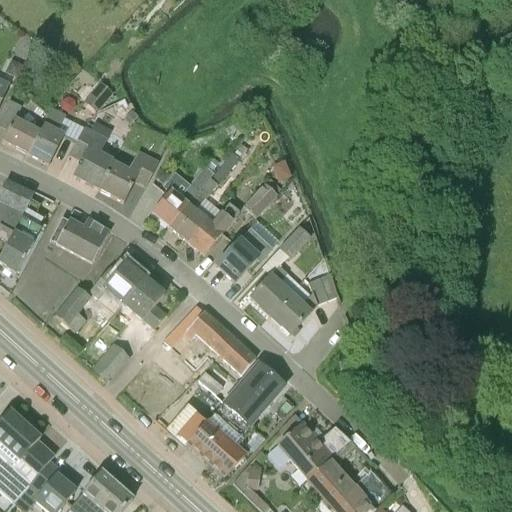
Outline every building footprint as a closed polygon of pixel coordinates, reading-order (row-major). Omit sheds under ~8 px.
[(5,75),(17,81),(23,68),(11,62),(5,75)] [(0,106),(8,88),(0,83),(0,106)] [(98,85),(82,104),(96,116),(112,97),(98,85)] [(9,104),(0,120),(0,127),(8,132),(2,144),(19,153),(27,157),(39,136),(15,123),(21,109),(9,103),(9,104)] [(255,107),(248,113),(256,122),(263,116),(255,107)] [(39,136),(27,157),(40,164),(44,166),(48,168),(63,139),(56,136),(63,122),(64,121),(65,118),(51,111),(43,129),(39,136)] [(130,112),(122,120),(129,127),(137,119),(130,112)] [(79,165),(71,180),(97,193),(111,165),(111,163),(112,162),(100,156),(107,142),(111,134),(94,125),(90,133),(84,130),(83,131),(75,146),(72,152),(83,158),(79,165)] [(111,165),(97,193),(123,207),(131,190),(142,196),(158,165),(146,160),(138,156),(129,173),(111,165)] [(232,156),(212,180),(220,187),(239,163),(232,156)] [(211,158),(204,166),(212,173),(219,165),(211,158)] [(169,194),(151,216),(168,230),(186,209),(209,181),(201,174),(179,202),(169,194)] [(186,209),(168,230),(186,244),(204,223),(194,215),(205,202),(217,187),(209,181),(186,209)] [(4,185),(0,193),(0,204),(24,216),(30,202),(32,198),(4,185)] [(277,199),(264,186),(242,210),(256,222),(277,199)] [(13,235),(0,258),(0,268),(14,279),(32,246),(41,231),(39,230),(30,225),(36,216),(40,208),(30,202),(24,216),(21,221),(14,234),(13,235)] [(0,204),(0,227),(14,234),(21,221),(24,216),(0,204)] [(204,223),(186,244),(203,259),(221,237),(231,224),(238,215),(228,207),(221,216),(214,210),(205,222),(204,223)] [(61,221),(53,237),(59,240),(56,244),(55,247),(55,248),(90,266),(98,253),(108,236),(89,224),(84,233),(67,224),(61,221)] [(278,252),(287,260),(290,263),(310,241),(303,235),(298,230),(278,252)] [(258,260),(249,253),(239,243),(215,269),(234,287),(247,272),(258,260)] [(123,308),(144,283),(124,265),(115,276),(109,272),(103,278),(88,296),(97,304),(105,293),(123,308)] [(263,286),(249,301),(250,302),(258,309),(269,320),(291,297),(279,286),(286,278),(278,270),(270,278),(263,286)] [(291,297),(269,320),(271,321),(280,330),(287,337),(289,338),(310,315),(316,308),(327,304),(318,282),(308,286),(309,291),(311,297),(309,299),(302,307),(291,297)] [(141,324),(142,322),(154,333),(165,319),(154,310),(163,298),(144,283),(123,308),(141,324)] [(55,319),(67,329),(77,317),(90,301),(78,291),(55,319)] [(195,309),(163,344),(171,351),(183,338),(183,337),(190,343),(195,338),(241,378),(255,362),(203,316),(195,309)] [(77,317),(67,329),(76,336),(86,324),(77,317)] [(93,371),(107,383),(127,361),(113,349),(93,371)] [(244,382),(222,408),(225,410),(249,430),(283,390),(257,367),(244,382)] [(197,384),(215,399),(222,391),(204,375),(197,384)] [(178,418),(165,433),(166,434),(167,434),(185,449),(187,446),(190,449),(209,466),(224,479),(237,465),(244,457),(233,447),(239,440),(249,430),(225,410),(222,408),(214,418),(208,425),(206,424),(206,425),(187,408),(178,418)] [(0,477),(2,479),(0,480),(0,494),(13,507),(14,506),(27,490),(37,479),(48,465),(54,459),(37,443),(40,440),(10,412),(0,422),(0,477)] [(292,465),(317,445),(302,427),(278,447),(278,448),(267,457),(279,471),(289,462),(292,465)] [(327,465),(351,445),(334,430),(317,445),(292,465),(308,483),(327,465)] [(325,468),(308,483),(333,511),(378,511),(381,510),(391,499),(391,498),(382,489),(373,479),(369,475),(351,492),(332,471),(355,451),(350,445),(332,462),(327,466),(325,468)] [(37,479),(27,490),(37,500),(35,503),(44,511),(59,511),(75,494),(60,481),(63,478),(59,474),(48,465),(37,479)] [(247,491),(250,492),(257,493),(259,477),(247,475),(245,491),(247,491)] [(81,498),(69,511),(70,511),(123,511),(132,503),(100,476),(87,490),(81,498)] [(250,492),(244,498),(258,511),(270,511),(267,509),(250,492)]
